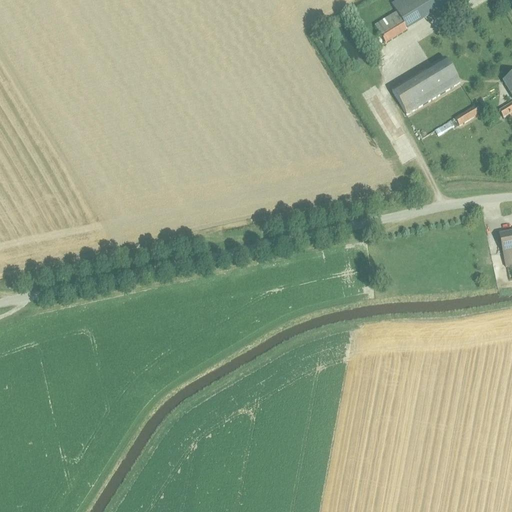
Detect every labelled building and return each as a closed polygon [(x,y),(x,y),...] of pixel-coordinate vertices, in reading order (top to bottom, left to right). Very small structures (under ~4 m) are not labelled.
[(398,13),(408,31),(460,0),(400,0),(393,5),(398,13)] [(408,31),(398,13),(375,27),(386,45),(408,31)] [(406,117),(460,85),(445,61),(392,93),(406,117)] [(511,97),(511,77),(503,83),(511,97)] [(374,86),(364,94),(376,110),(382,106),(374,95),(379,92),(374,86)] [(511,104),(499,113),(503,120),(509,116),(511,119),(511,118),(511,114),(511,104)] [(459,128),(479,116),(474,109),(454,120),(459,128)] [(451,121),(435,132),(439,138),(455,127),(451,121)] [(397,129),(387,132),(389,140),(399,138),(397,129)] [(511,233),(499,236),(505,269),(511,267),(511,233)]
